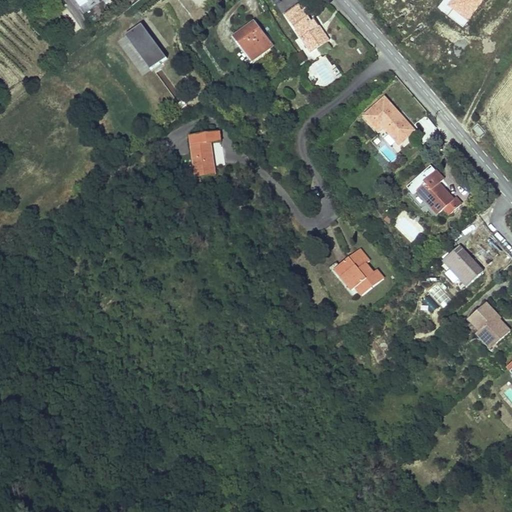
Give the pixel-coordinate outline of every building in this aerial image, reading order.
[(306,13),(300,5),(282,18),(287,26),(292,22),(299,31),(293,35),(298,43),(304,38),(306,41),(311,38),(309,36),(317,30),(312,23),(309,25),(303,16),(306,13)] [(236,37),(257,62),(276,47),(258,25),(256,22),(236,37)] [(141,24),(117,42),(144,78),(169,60),(141,24)] [(403,149),(417,137),(402,119),(388,104),(369,120),(383,136),(388,132),(403,149)] [(383,136),(369,120),(364,125),(378,141),(383,136)] [(477,126),(473,130),(480,137),(484,133),(477,126)] [(210,145),(190,148),(194,181),(214,178),(210,145)] [(429,184),(420,192),(441,218),(446,213),(454,222),(469,209),(461,199),(457,202),(447,189),(444,191),(440,187),(443,185),(449,180),(440,170),(427,181),(429,184)] [(361,254),(357,249),(345,259),(353,270),(359,266),(354,260),(361,254)] [(468,295),(486,279),(473,266),(461,252),(444,268),(451,276),(445,281),(453,290),(459,285),(468,295)] [(368,262),(361,254),(354,260),(359,266),(353,270),(345,259),(335,267),(343,277),(340,279),(351,294),(354,291),(362,301),(384,283),(378,275),(374,278),(364,265),(368,262)] [(346,298),(351,294),(340,279),(343,277),(335,267),(331,262),(323,269),(346,298)] [(378,275),(368,262),(364,265),(374,278),(378,275)] [(430,290),(443,306),(451,300),(439,283),(430,290)] [(470,325),(482,338),(480,340),(487,347),(489,345),(496,353),(511,339),(511,337),(506,330),(504,332),(500,328),(503,325),(500,322),(488,309),(470,325)] [(492,357),(496,353),(489,345),(487,347),(485,349),(492,357)]
